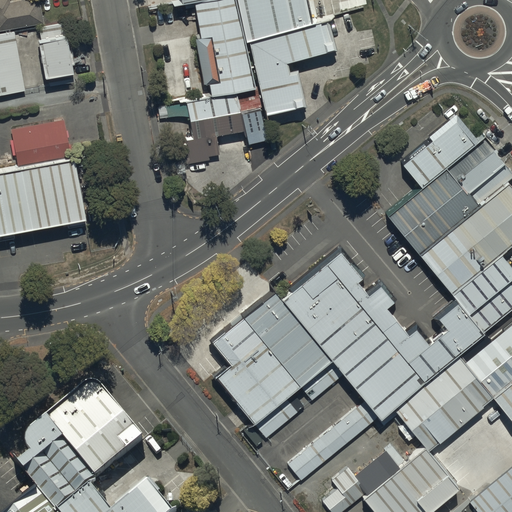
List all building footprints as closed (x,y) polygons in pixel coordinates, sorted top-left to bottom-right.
[(39,0),(19,0),(10,2),(9,0),(0,0),(0,30),(44,23),(39,0)] [(247,39),(235,0),(192,0),(214,95),(238,90),(258,86),(247,39)] [(309,0),(235,0),(247,39),(314,22),(309,0)] [(314,22),(247,39),(258,86),(265,114),(305,104),(294,62),(342,50),(334,18),(314,22)] [(63,22),(38,26),(40,39),(37,39),(44,78),(48,77),(49,86),(70,82),(68,73),(71,73),(63,22)] [(17,33),(0,36),(0,93),(27,88),(17,33)] [(238,90),(214,95),(188,101),(197,144),(247,133),(238,90)] [(420,185),(444,164),(476,136),(457,114),(400,162),(420,185)] [(66,122),(10,132),(16,162),(71,152),(66,122)] [(511,169),(481,133),(444,164),(420,185),(384,215),(418,253),(505,179),(511,172),(511,169)] [(73,158),(0,172),(0,233),(84,217),(73,158)] [(511,186),(505,179),(418,253),(450,291),(495,252),(511,238),(511,186)] [(511,271),(495,252),(450,291),(484,331),(511,306),(511,271)] [(395,408),(458,354),(482,334),(453,300),(433,316),(444,328),(427,342),(379,286),(370,293),(335,253),(278,302),(327,358),(365,403),(379,421),(395,408)] [(327,358),(278,302),(269,291),(211,341),(229,362),(214,374),(254,421),(327,358)] [(511,416),(511,325),(467,364),(495,397),(511,416)] [(495,397),(467,364),(458,354),(395,408),(432,451),(495,397)] [(341,382),(329,368),(305,390),(316,403),(341,382)] [(42,501),(51,511),(176,511),(152,483),(122,509),(95,478),(143,437),(95,381),(5,458),(42,501)] [(303,413),(291,399),(258,427),(271,441),(303,413)] [(300,480),(379,421),(365,403),(286,462),(300,480)] [(418,511),(453,482),(425,450),(362,503),(369,511),(418,511)] [(511,511),(511,454),(464,496),(477,511),(511,511)] [(355,473),(349,465),(331,480),(337,487),(321,500),(330,511),(339,511),(366,491),(353,474),(355,473)] [(28,511),(51,511),(42,501),(28,511)]
